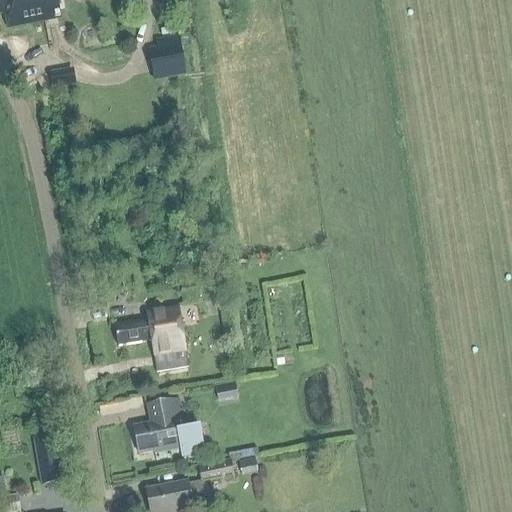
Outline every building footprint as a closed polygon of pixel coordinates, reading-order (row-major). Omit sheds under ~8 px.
[(55,0),(0,0),(0,13),(6,12),(9,28),(59,19),(55,0)] [(148,51),(154,81),(186,75),(180,45),(148,51)] [(150,343),(154,373),(187,368),(178,306),(145,311),(147,322),(115,326),(118,348),(150,343)] [(154,455),(170,452),(180,450),(182,457),(181,458),(181,459),(205,454),(204,453),(203,453),(199,430),(178,434),(175,421),(182,419),(178,400),(147,407),(151,425),(133,428),(139,456),(154,453),(154,455)] [(57,435),(32,440),(35,456),(60,451),(57,435)] [(241,452),(228,455),(229,461),(231,461),(231,462),(243,460),(241,452)] [(198,467),(200,483),(188,485),(188,482),(145,490),(149,511),(193,511),(190,497),(205,494),(203,484),(222,480),(222,481),(234,479),(231,462),(231,461),(229,461),(198,467)] [(238,466),(239,474),(259,471),(258,463),(238,466)] [(0,498),(0,511),(20,511),(18,496),(0,498)]
